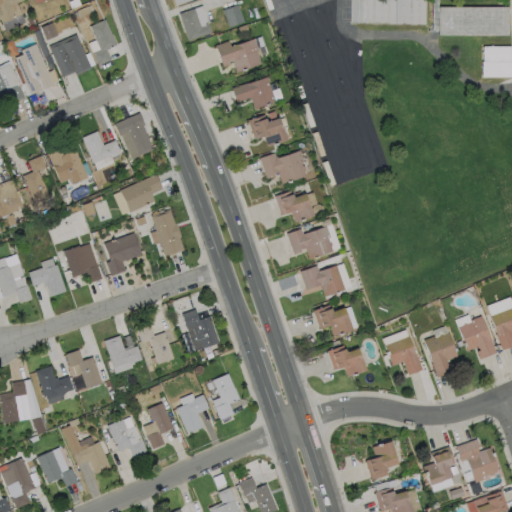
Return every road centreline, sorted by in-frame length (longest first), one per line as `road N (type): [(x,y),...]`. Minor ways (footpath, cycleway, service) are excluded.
road 1 (primary): [(120,0),(250,350)]
road 2 (primary): [(304,421),(213,163)]
road 3 (residential): [(220,269),(3,346)]
road 4 (residential): [(304,421),(355,407),(448,416),(511,396)]
road 5 (residential): [(92,511),(280,431)]
road 6 (residential): [(173,70),(0,142)]
